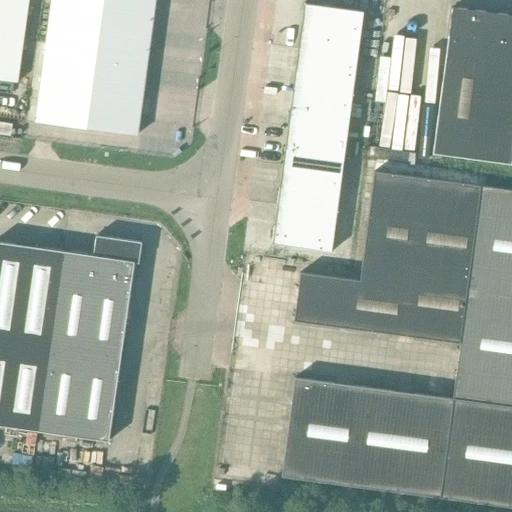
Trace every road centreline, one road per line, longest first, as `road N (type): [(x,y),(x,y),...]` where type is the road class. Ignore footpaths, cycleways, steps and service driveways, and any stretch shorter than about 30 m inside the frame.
road 1 (unclassified): [(220,203),(0,171)]
road 2 (unclassified): [(220,203),(246,0)]
road 3 (unclassified): [(192,378),(220,203)]
